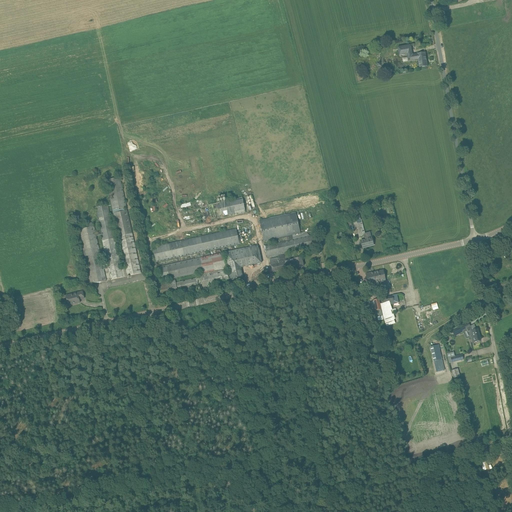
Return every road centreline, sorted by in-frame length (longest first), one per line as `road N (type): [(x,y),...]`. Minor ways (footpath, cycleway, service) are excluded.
road 1 (unclassified): [(0,346),(474,239)]
road 2 (unclassified): [(474,239),(430,0)]
road 3 (unclassified): [(499,370),(474,239)]
